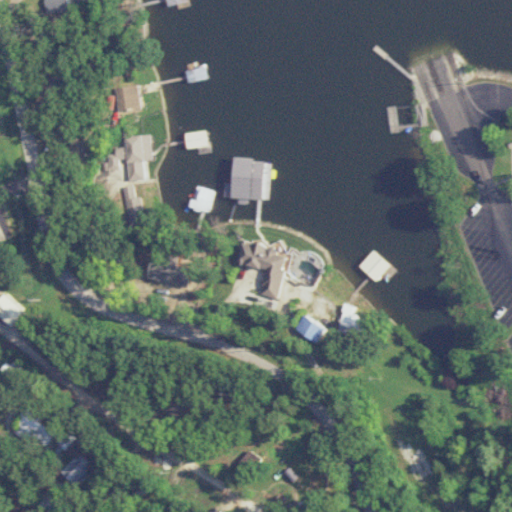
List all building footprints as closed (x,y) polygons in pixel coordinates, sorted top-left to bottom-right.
[(135,111),(149,108),(145,90),(131,94),(135,111)] [(212,144),(209,130),(190,134),(193,149),(212,144)] [(152,173),(151,136),(125,137),(126,173),(152,173)] [(317,219),(326,199),(306,191),(298,211),(317,219)] [(279,299),(297,251),(252,234),(242,260),(270,270),(262,293),(279,299)] [(363,265),(380,280),(394,264),(377,249),(363,265)] [(162,256),(154,274),(190,291),(198,273),(162,256)] [(37,311),(17,291),(1,307),(20,327),(37,311)] [(54,443),(64,426),(36,411),(26,428),(54,443)] [(417,482),(445,468),(433,443),(423,448),(417,436),(399,445),(417,482)]
